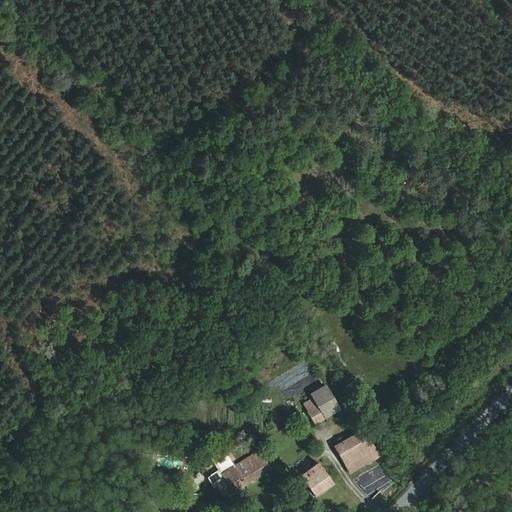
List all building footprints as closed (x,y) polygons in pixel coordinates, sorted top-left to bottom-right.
[(342,420),(326,394),(312,402),(314,406),(296,418),(310,439),(342,420)] [(268,434),(272,441),(277,439),(278,440),(289,433),(283,423),(268,434)] [(363,435),(343,445),(346,450),(336,455),(351,482),(380,465),(363,435)] [(217,496),(224,508),(272,479),(262,460),(234,478),(226,463),(214,470),(222,484),(211,490),(215,497),(217,496)] [(305,466),(298,470),(303,478),(297,482),(315,507),(332,494),(319,475),(314,478),(305,466)] [(164,494),(177,496),(177,488),(165,487),(164,494)] [(164,494),(163,500),(176,502),(177,496),(164,494)]
